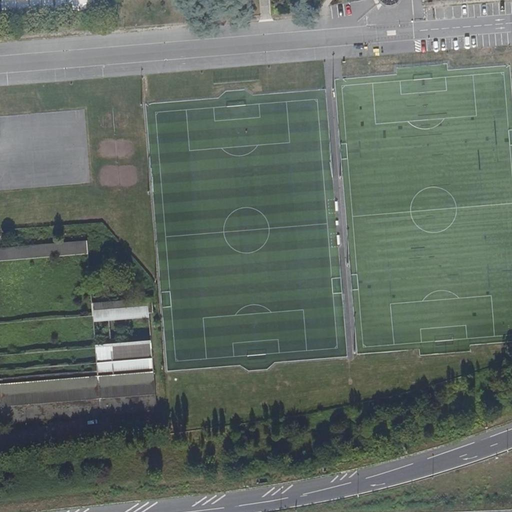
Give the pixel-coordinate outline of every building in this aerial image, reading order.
[(0,0),(2,15),(94,10),(93,0),(0,0)] [(88,241),(0,248),(0,262),(89,255),(88,241)] [(153,298),(93,303),(94,317),(150,312),(150,314),(154,313),(153,298)] [(99,370),(155,366),(153,343),(97,348),(99,370)] [(100,387),(156,382),(155,366),(99,370),(100,387)] [(1,395),(100,387),(99,370),(0,379),(1,395)] [(158,411),(156,382),(100,387),(1,395),(4,424),(158,411)]
